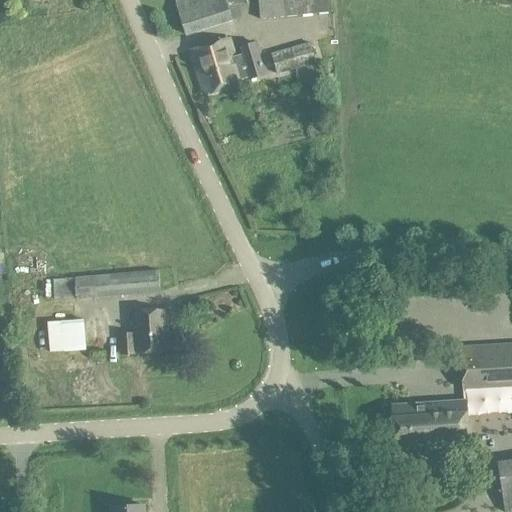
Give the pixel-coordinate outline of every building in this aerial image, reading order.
[(225,0),(183,0),(176,2),(187,37),(233,23),(225,0)] [(329,0),(276,0),(259,2),(261,22),(331,15),(329,0)] [(243,56),(231,59),(226,41),(191,51),(205,98),(240,88),(238,83),(250,78),(251,83),(267,78),(257,43),(240,47),(243,56)] [(310,44),(270,56),(277,77),(315,64),(310,44)] [(159,272),(76,279),(78,300),(161,293),(159,272)] [(134,335),(121,335),(122,355),(170,353),(168,312),(133,313),(134,335)] [(46,318),(47,348),(84,347),(83,316),(46,318)] [(511,345),(461,348),(463,392),(511,388),(511,345)] [(465,402),(394,406),(397,456),(468,451),(465,402)] [(511,511),(511,465),(499,467),(505,511),(511,511)]
